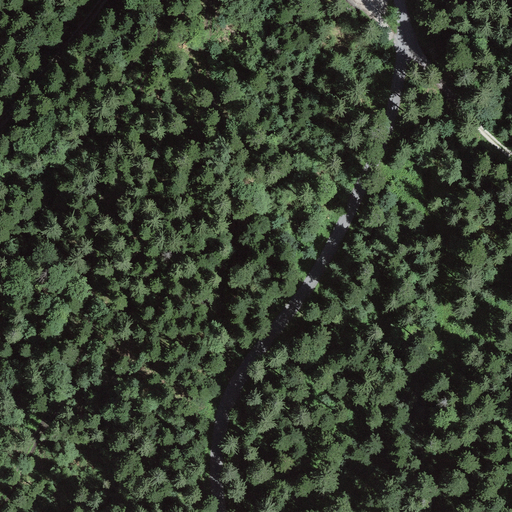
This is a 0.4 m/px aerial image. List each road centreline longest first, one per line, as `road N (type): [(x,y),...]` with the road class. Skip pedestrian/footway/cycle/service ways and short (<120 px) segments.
road 1 (unclassified): [(398,0),(403,43),(378,159),(331,246),(229,396),(217,445),(219,511)]
road 2 (track): [(158,0),(146,70),(115,128),(93,208),(87,342),(0,505)]
road 3 (track): [(368,0),(388,32),(511,157)]
road 4 (track): [(102,0),(0,121)]
